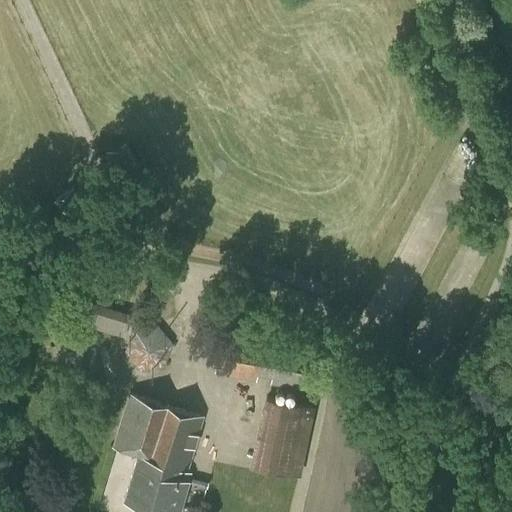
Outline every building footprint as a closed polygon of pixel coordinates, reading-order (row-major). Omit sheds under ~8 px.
[(106,150),(116,173),(137,163),(127,141),(106,150)] [(73,185),(54,200),(72,223),(90,208),(73,185)] [(466,242),(450,277),(462,283),(459,290),(470,295),(489,252),(466,242)] [(45,287),(38,311),(124,336),(130,313),(45,287)] [(305,342),(223,327),(215,371),(256,379),(257,373),(273,376),(271,382),(273,382),(297,387),(300,368),(305,342)] [(129,389),(111,447),(137,456),(124,499),(165,511),(179,511),(192,470),(188,469),(204,413),(129,389)] [(249,464),(301,475),(316,405),(265,394),(249,464)] [(191,477),(186,501),(203,505),(209,480),(191,477)]
